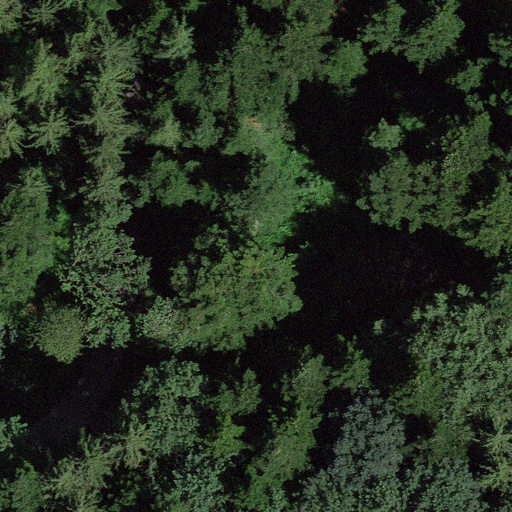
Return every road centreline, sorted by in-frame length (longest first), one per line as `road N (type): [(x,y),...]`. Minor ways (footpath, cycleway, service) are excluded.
road 1 (unclassified): [(136,0),(121,138),(126,282),(116,329),(72,414),(43,435),(0,448)]
road 2 (track): [(511,289),(151,412),(72,414)]
